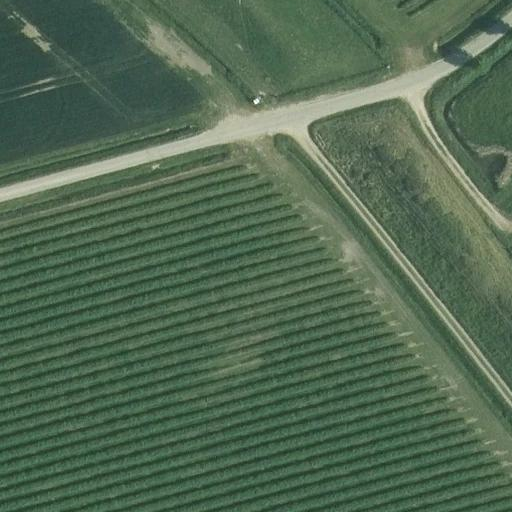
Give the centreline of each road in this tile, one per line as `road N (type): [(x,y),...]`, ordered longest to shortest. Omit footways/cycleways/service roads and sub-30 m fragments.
road 1 (unclassified): [(0,198),(391,91),(511,23)]
road 2 (track): [(288,119),(511,400)]
